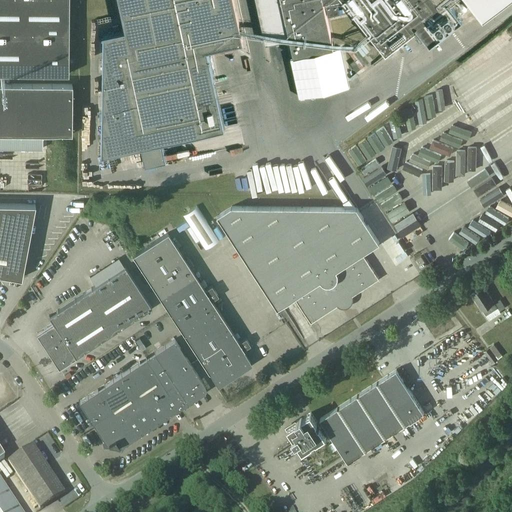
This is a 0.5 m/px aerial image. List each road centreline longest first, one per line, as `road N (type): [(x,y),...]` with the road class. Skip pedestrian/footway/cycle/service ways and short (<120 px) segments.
road 1 (unknown): [(84,0),(88,169),(96,177),(166,171),(250,142),(270,107),(315,111),(384,88),(511,2)]
road 2 (unclassified): [(106,500),(511,236)]
road 3 (unknown): [(511,41),(371,143),(402,205),(422,226),(511,170)]
road 4 (unknown): [(288,382),(178,218),(137,227)]
road 5 (unclassified): [(106,500),(0,347)]
road 6 (unknown): [(225,423),(175,335),(161,335),(121,362)]
road 7 (unknown): [(31,386),(155,303)]
road 8 (unknown): [(3,350),(35,302),(98,243)]
